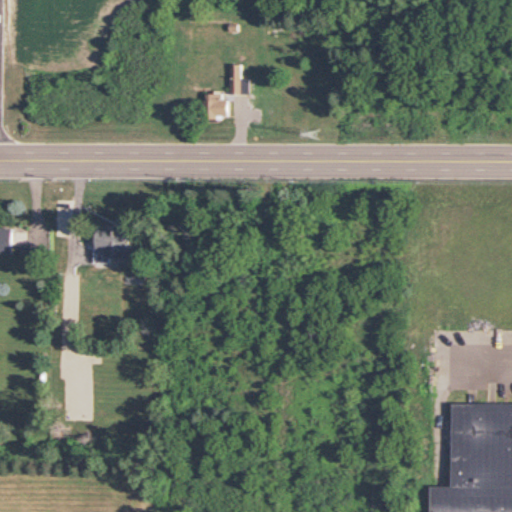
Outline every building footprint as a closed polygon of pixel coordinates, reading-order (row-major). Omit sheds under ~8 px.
[(243,64),(232,64),(231,93),(251,94),(251,78),(243,78),(243,64)] [(224,93),(205,93),(206,119),(218,118),(217,115),(230,115),(230,100),(224,100),(224,93)] [(0,252),(14,253),(15,228),(0,227),(0,252)] [(132,259),(132,230),(98,229),(98,250),(107,250),(107,258),(132,259)] [(433,511),(511,511),(511,402),(454,403),(454,486),(433,486),(433,511)]
